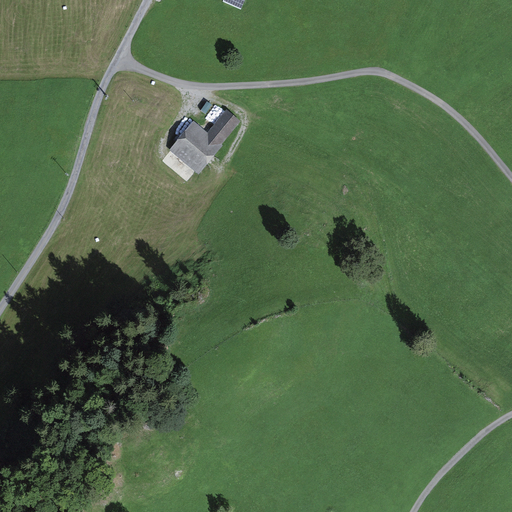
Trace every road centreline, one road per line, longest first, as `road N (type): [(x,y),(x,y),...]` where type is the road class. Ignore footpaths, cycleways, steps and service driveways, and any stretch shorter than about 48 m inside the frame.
road 1 (track): [(117,58),(206,86),(386,73),(452,112),(511,176)]
road 2 (unclassified): [(148,0),(99,97),(57,218),(0,309)]
road 3 (track): [(511,414),(476,438),(413,511)]
